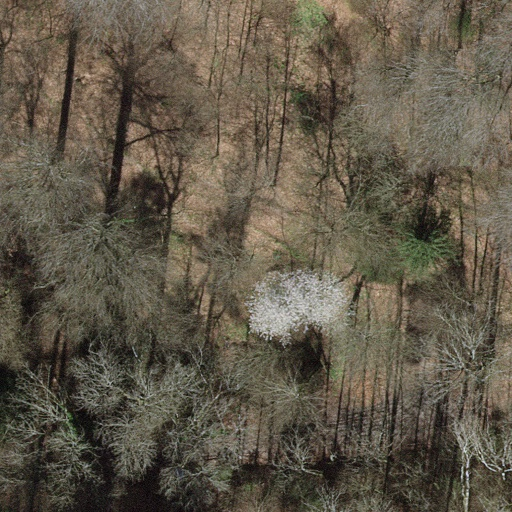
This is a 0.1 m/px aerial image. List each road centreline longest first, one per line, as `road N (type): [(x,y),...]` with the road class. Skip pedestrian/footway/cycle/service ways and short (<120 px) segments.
road 1 (track): [(511,395),(431,429),(0,457)]
road 2 (track): [(328,0),(511,236)]
